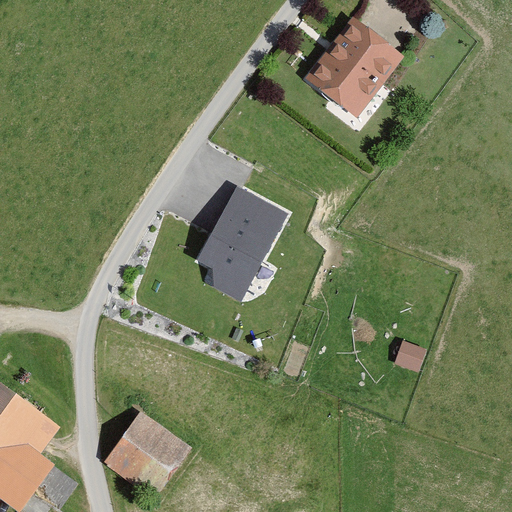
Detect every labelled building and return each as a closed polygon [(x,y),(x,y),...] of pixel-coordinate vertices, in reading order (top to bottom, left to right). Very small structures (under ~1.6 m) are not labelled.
[(347,21),(305,77),(350,111),(392,55),(347,21)] [(289,214),(237,187),(197,262),(212,270),(213,289),(242,304),(289,214)] [(404,338),(396,360),(421,370),(430,347),(404,338)] [(0,493),(10,501),(37,465),(21,453),(40,427),(0,397),(0,493)] [(152,493),(180,453),(134,423),(107,463),(152,493)]
